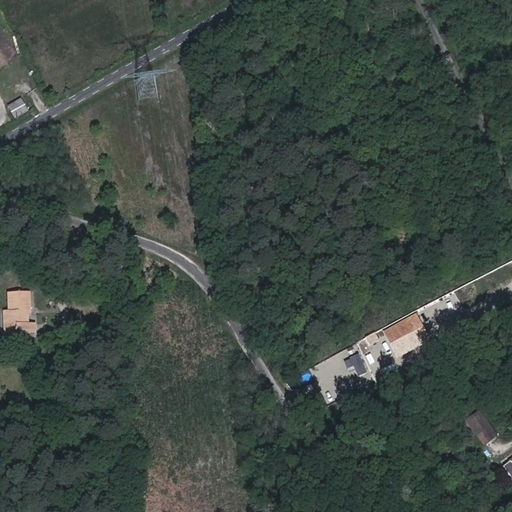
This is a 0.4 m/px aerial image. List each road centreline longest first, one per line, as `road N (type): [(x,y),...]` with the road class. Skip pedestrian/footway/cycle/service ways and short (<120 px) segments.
road 1 (residential): [(409,511),(328,457),(265,380),(189,263),(0,202)]
road 2 (unclassified): [(0,147),(257,0)]
road 3 (residential): [(426,0),(511,181)]
